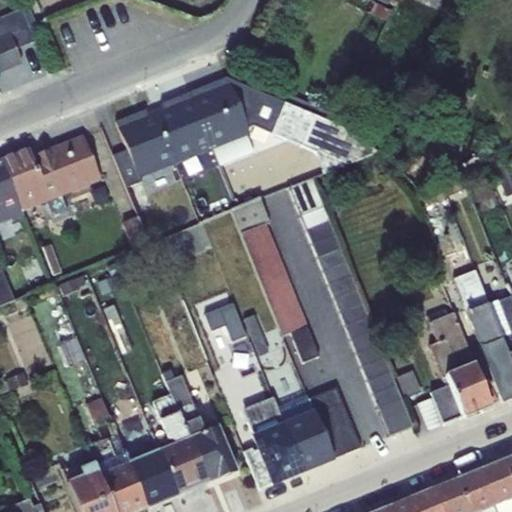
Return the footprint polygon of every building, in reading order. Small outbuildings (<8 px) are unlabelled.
[(392,11),(371,2),(366,13),(387,22),(392,11)] [(28,7),(0,18),(0,39),(10,35),(16,49),(34,41),(28,28),(35,25),(28,7)] [(0,39),(0,70),(21,62),(16,49),(10,35),(0,39)] [(227,78),(189,92),(212,150),(247,136),(250,135),(245,120),(248,119),(259,91),(227,78)] [(284,102),(259,91),(248,119),(245,120),(250,135),(247,136),(264,145),(268,133),(271,134),(284,102)] [(162,110),(155,114),(176,164),(212,150),(189,92),(160,104),(162,110)] [(287,95),(284,102),(328,121),(329,121),(332,113),(287,95)] [(367,98),(360,113),(377,120),(383,105),(367,98)] [(328,121),(284,102),(271,134),(315,153),(328,121)] [(144,110),(115,122),(127,152),(113,158),(125,189),(142,182),(140,178),(176,164),(155,114),(147,117),(144,110)] [(329,121),(328,121),(315,153),(323,174),(378,152),(343,128),(329,121)] [(254,155),(247,136),(212,150),(219,168),(254,155)] [(60,197),(100,181),(83,137),(32,157),(29,150),(0,161),(21,213),(46,203),(60,197)] [(511,165),(509,158),(486,167),(490,176),(496,173),(505,198),(511,194),(511,165)] [(21,213),(0,161),(0,224),(10,220),(11,223),(23,218),(21,213)] [(288,188),(389,437),(413,427),(312,178),(288,188)] [(489,179),(470,186),(477,202),(495,194),(489,179)] [(457,180),(439,188),(444,199),(462,191),(457,180)] [(60,197),(46,203),(52,218),(66,212),(60,197)] [(259,199),(231,211),(240,235),(265,225),(269,223),(259,199)] [(136,217),(121,223),(133,251),(147,245),(136,217)] [(265,225),(240,235),(281,337),(290,334),(306,327),(265,225)] [(51,244),(42,248),(53,276),(62,273),(51,244)] [(0,267),(0,305),(14,300),(0,267)] [(114,276),(97,282),(102,296),(119,290),(114,276)] [(487,305),(511,367),(511,302),(509,295),(506,287),(494,292),(497,300),(487,305)] [(457,294),(501,403),(511,398),(511,367),(487,305),(481,291),(473,294),(471,288),(457,294)] [(233,304),(204,315),(211,332),(224,327),(230,343),(246,337),(233,304)] [(113,305),(102,309),(114,337),(125,333),(113,305)] [(489,404),(452,314),(446,316),(443,310),(427,317),(429,323),(428,323),(435,343),(428,346),(441,379),(445,377),(449,386),(429,393),(431,399),(443,426),(480,411),(479,408),(489,404)] [(253,314),(243,318),(258,356),(268,353),(253,314)] [(318,357),(306,327),(290,334),(302,364),(318,357)] [(77,334),(58,341),(68,369),(87,362),(77,334)] [(161,375),(169,394),(208,484),(235,473),(214,421),(202,426),(181,376),(174,378),(171,371),(161,375)] [(412,371),(396,378),(405,400),(421,393),(412,371)] [(6,381),(0,383),(0,403),(6,417),(20,411),(12,391),(28,385),(24,373),(5,380),(6,381)] [(307,400),(333,460),(360,449),(335,388),(307,400)] [(158,451),(177,496),(208,484),(169,394),(153,402),(167,441),(172,440),(173,444),(158,451)] [(277,409),(302,472),(333,460),(307,400),(306,397),(277,409)] [(90,458),(92,464),(112,511),(139,511),(147,509),(127,464),(100,398),(85,405),(100,442),(86,448),(90,458)] [(258,490),(302,472),(277,409),(272,398),(241,411),(257,448),(243,454),(258,490)] [(427,433),(443,426),(431,399),(416,404),(427,433)] [(127,464),(147,509),(177,496),(158,451),(150,433),(137,438),(145,456),(127,464)] [(511,457),(503,461),(511,484),(511,457)] [(61,469),(67,482),(81,477),(78,470),(92,464),(90,458),(61,469)] [(511,511),(511,484),(503,461),(479,471),(495,511),(511,511)] [(67,482),(78,511),(112,511),(92,464),(78,470),(81,477),(67,482)] [(495,511),(479,471),(455,480),(468,511),(495,511)] [(468,511),(455,480),(432,490),(440,511),(468,511)] [(440,511),(432,490),(408,499),(413,511),(440,511)] [(41,511),(39,505),(32,507),(29,499),(4,510),(5,511),(41,511)] [(413,511),(408,499),(384,509),(385,511),(413,511)]
